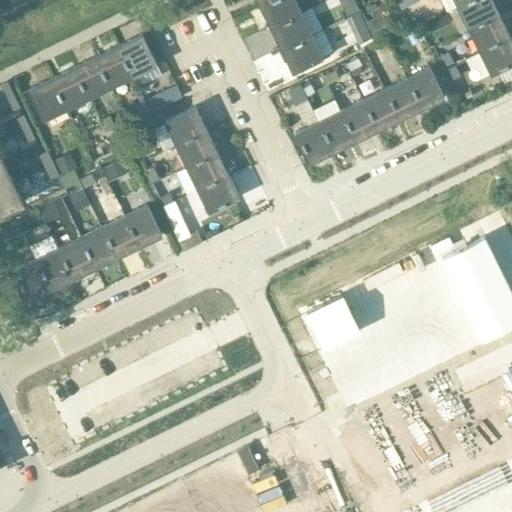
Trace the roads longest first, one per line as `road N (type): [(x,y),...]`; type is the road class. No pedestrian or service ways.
road 1 (residential): [(47,500),(285,386)]
road 2 (residential): [(0,373),(225,263)]
road 3 (residential): [(307,224),(511,123)]
road 4 (residential): [(307,224),(217,42)]
road 5 (residential): [(346,511),(285,386)]
road 6 (residential): [(285,386),(225,263)]
